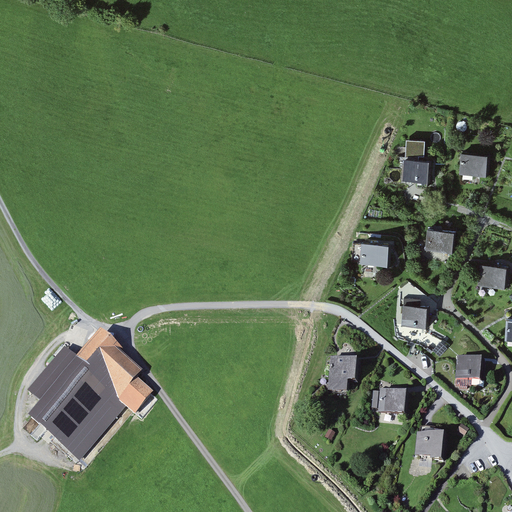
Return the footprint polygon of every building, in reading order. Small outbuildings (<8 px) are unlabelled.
[(424,154),(425,138),(406,137),(405,154),(424,154)] [(490,153),(463,152),(462,173),(489,174),(490,153)] [(430,163),(404,162),(404,183),(430,184),(430,163)] [(456,229),(429,227),(427,248),(455,250),(456,229)] [(392,244),(364,242),(363,263),(390,265),(392,244)] [(509,265),(481,263),(480,284),(508,287),(509,265)] [(428,306),(404,305),(403,326),(428,327),(428,306)] [(81,362),(67,350),(28,394),(41,405),(28,420),(79,465),(131,406),(123,399),(144,375),(102,339),(81,362)] [(440,354),(447,347),(440,341),(434,348),(440,354)] [(483,360),(457,358),(456,380),(481,382),(483,360)] [(358,361),(331,359),(328,391),(349,393),(350,384),(357,384),(358,361)] [(408,394),(380,391),(378,415),(406,418),(408,394)] [(445,437),(418,435),(416,461),(443,463),(445,437)]
